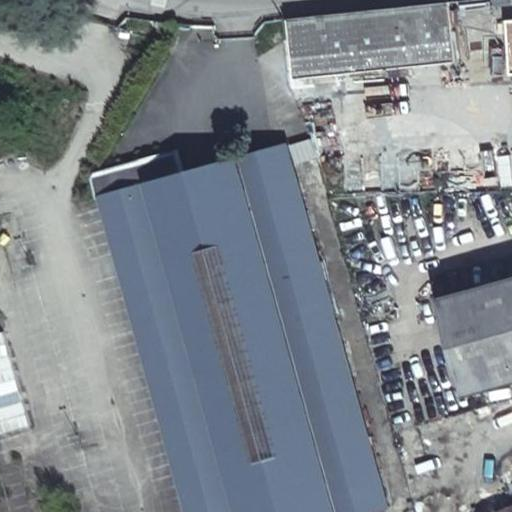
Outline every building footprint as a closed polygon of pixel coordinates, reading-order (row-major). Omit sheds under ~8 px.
[(288,20),(294,84),(455,67),(449,3),(288,20)] [(118,19),(103,14),(95,38),(108,42),(113,37),(118,19)] [(492,15),(461,17),(465,57),(497,54),(492,15)] [(171,24),(164,23),(162,32),(174,34),(176,25),(171,24)] [(177,151),(95,173),(185,511),(373,511),(382,510),(286,149),(183,176),(177,151)] [(97,282),(117,276),(110,254),(90,260),(97,282)] [(511,280),(440,300),(467,399),(511,387),(511,280)]
